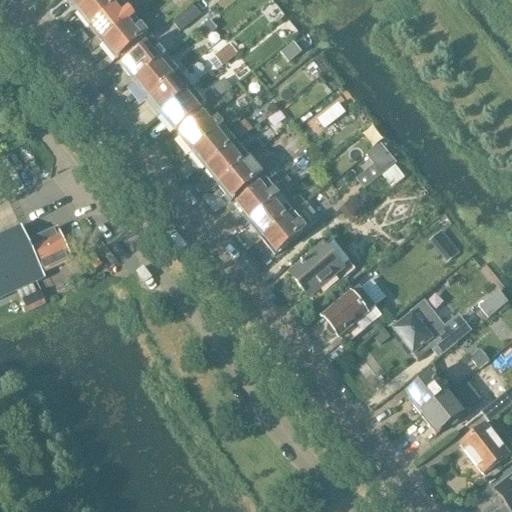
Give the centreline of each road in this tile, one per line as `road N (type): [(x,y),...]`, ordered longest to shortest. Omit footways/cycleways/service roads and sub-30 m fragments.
road 1 (tertiary): [(420,511),(3,0)]
road 2 (residential): [(0,84),(351,511)]
